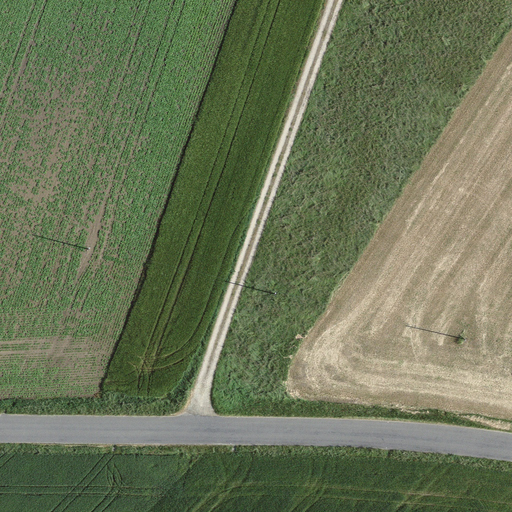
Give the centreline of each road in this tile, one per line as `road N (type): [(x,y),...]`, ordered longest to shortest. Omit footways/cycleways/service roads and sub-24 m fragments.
road 1 (unclassified): [(511,446),(296,427),(0,426)]
road 2 (track): [(339,0),(185,427)]
